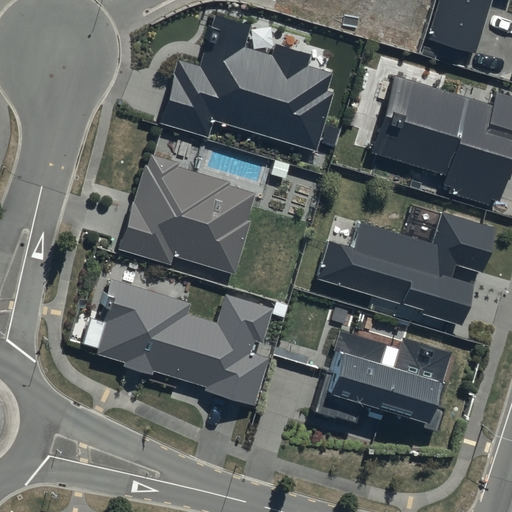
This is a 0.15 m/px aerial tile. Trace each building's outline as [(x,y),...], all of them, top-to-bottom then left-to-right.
[(511,0),(437,0),(423,44),(474,61),(493,0),(511,0)] [(212,133),(214,125),(314,153),(335,77),(244,52),(250,30),(217,21),(202,76),(176,70),(162,119),(212,133)] [(394,77),(367,155),(504,201),(511,176),(511,100),(493,94),(488,109),(394,77)] [(121,246),(232,280),(258,198),(147,163),(121,246)] [(338,217),(319,280),(464,323),(492,230),(442,215),(433,246),(338,217)] [(90,363),(254,407),(267,362),(259,360),(273,309),(226,296),(220,315),(111,286),(90,363)] [(302,414),(306,415),(359,430),(362,418),(429,438),(452,358),(400,343),(395,360),(336,343),(325,370),(316,367),(302,414)]
